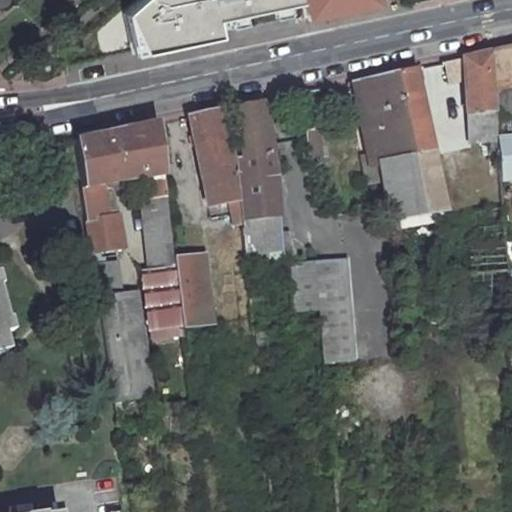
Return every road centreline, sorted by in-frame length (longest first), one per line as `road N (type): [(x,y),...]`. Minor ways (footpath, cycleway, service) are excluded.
road 1 (secondary): [(511,9),(114,96)]
road 2 (unknown): [(220,273),(190,218),(160,86)]
